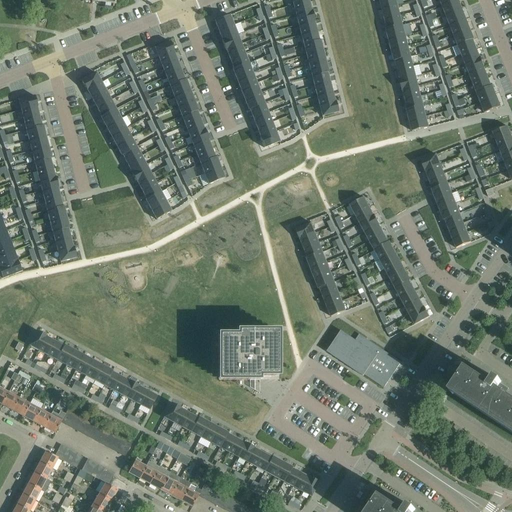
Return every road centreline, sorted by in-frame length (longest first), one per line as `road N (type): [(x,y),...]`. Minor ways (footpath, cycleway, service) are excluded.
road 1 (residential): [(473,298),(381,438)]
road 2 (residential): [(52,61),(181,10)]
road 3 (residential): [(52,61),(84,194)]
road 4 (residential): [(231,131),(184,9)]
